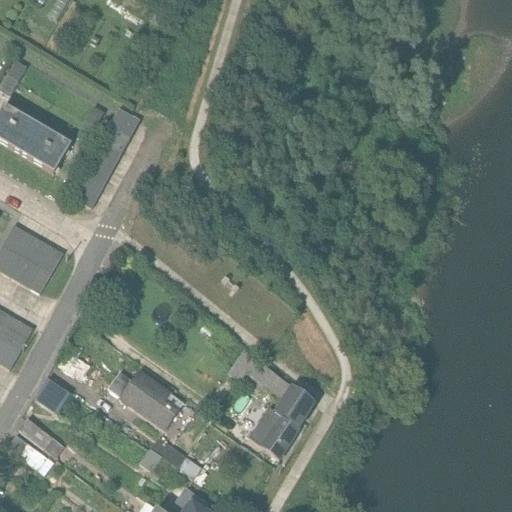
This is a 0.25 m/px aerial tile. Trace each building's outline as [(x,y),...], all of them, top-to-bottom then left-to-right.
[(31,0),(29,4),(40,11),(46,0),(31,0)] [(15,69),(0,94),(0,101),(8,106),(26,76),(15,69)] [(0,118),(0,132),(28,148),(36,134),(3,114),(0,118)] [(92,115),(74,145),(85,151),(103,121),(92,115)] [(117,117),(68,207),(90,219),(139,129),(117,117)] [(28,148),(0,132),(0,151),(19,163),(28,148)] [(36,134),(28,148),(61,168),(70,154),(36,134)] [(28,148),(19,163),(53,183),(61,168),(28,148)] [(12,234),(0,254),(0,282),(38,305),(62,263),(12,234)] [(0,319),(0,375),(8,380),(32,338),(0,319)] [(68,351),(53,373),(79,390),(89,375),(77,367),(81,360),(68,351)] [(243,360),(226,383),(238,392),(241,389),(250,396),(255,389),(277,406),(286,393),(243,360)] [(131,389),(117,409),(163,443),(176,423),(172,420),(163,413),(170,404),(171,403),(137,380),(131,389)] [(117,409),(131,389),(119,381),(106,400),(117,409)] [(47,389),(33,409),(55,425),(70,405),(47,389)] [(257,456),(260,458),(278,471),(313,413),(289,395),(272,422),(278,426),(257,456)] [(163,413),(172,420),(178,410),(170,404),(163,413)] [(278,426),(272,422),(266,420),(255,437),(246,451),(259,459),(260,458),(257,456),(278,426)] [(26,429),(17,440),(54,468),(63,457),(26,429)] [(15,445),(5,459),(43,486),(52,473),(15,445)] [(148,461),(177,480),(185,467),(157,447),(148,461)] [(177,480),(148,461),(137,475),(150,485),(154,479),(170,490),(177,480)] [(185,467),(177,480),(190,490),(199,477),(185,467)] [(187,511),(189,510),(191,511),(205,511),(182,497),(172,511),(187,511)]
